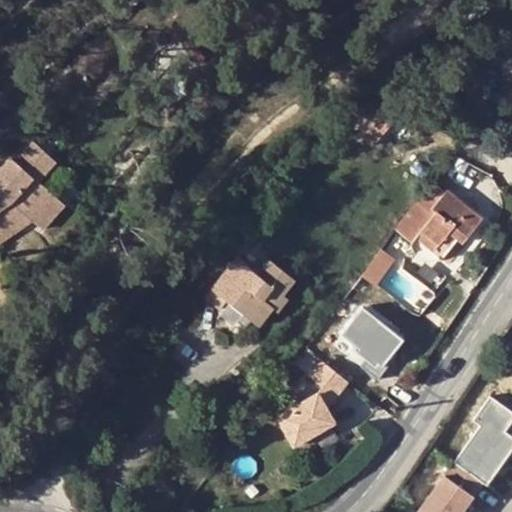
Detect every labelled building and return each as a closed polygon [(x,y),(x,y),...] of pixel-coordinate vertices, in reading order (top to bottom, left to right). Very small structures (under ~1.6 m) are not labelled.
[(393,119),(378,106),(368,118),(357,132),(372,144),(393,119)] [(368,118),(360,112),(355,118),(349,125),(357,132),(368,118)] [(344,121),(349,125),(355,118),(350,115),(344,121)] [(42,179),(75,143),(53,124),(20,160),(36,175),(14,198),(0,207),(0,244),(37,220),(46,228),(69,203),(42,179)] [(0,176),(0,207),(14,198),(36,175),(20,160),(17,158),(0,176)] [(438,200),(426,189),(396,228),(412,242),(416,236),(434,249),(437,252),(433,257),(438,261),(443,256),(457,237),(462,242),(482,218),(447,189),(438,200)] [(351,288),(365,298),(395,259),(380,248),(351,288)] [(278,311),(289,298),(282,294),(294,279),(269,261),(259,274),(237,258),(207,298),(221,309),(228,300),(259,324),(273,308),(278,311)] [(365,298),(351,288),(342,302),(355,312),(365,298)] [(90,296),(84,292),(77,303),(82,307),(90,296)] [(365,298),(355,312),(360,316),(371,302),(365,298)] [(338,397),(348,383),(321,363),(310,377),(324,387),(338,397)] [(318,395),(328,410),(338,397),(324,387),(318,395)] [(297,450),(338,424),(328,410),(318,395),(278,421),(297,450)] [(482,482),(486,485),(511,448),(511,435),(505,430),(511,420),(511,410),(490,395),(472,419),(480,425),(453,461),(482,482)] [(460,511),(482,482),(453,461),(417,511),(460,511)] [(1,474),(2,482),(9,483),(9,474),(1,474)]
